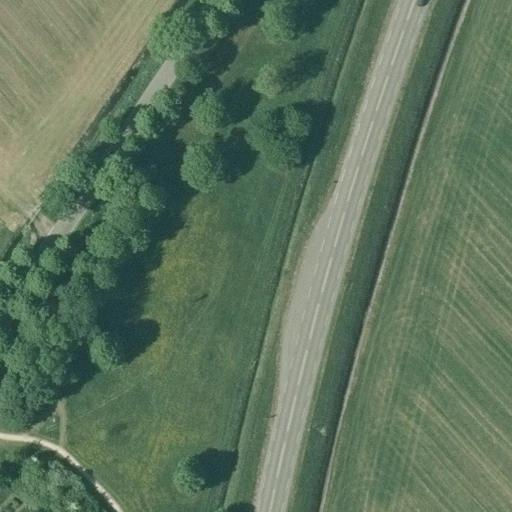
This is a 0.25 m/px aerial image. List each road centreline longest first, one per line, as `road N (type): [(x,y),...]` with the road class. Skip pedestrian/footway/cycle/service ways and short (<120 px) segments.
road 1 (primary): [(269,511),(301,356),(383,75),(414,0)]
road 2 (unclassified): [(0,338),(221,0)]
